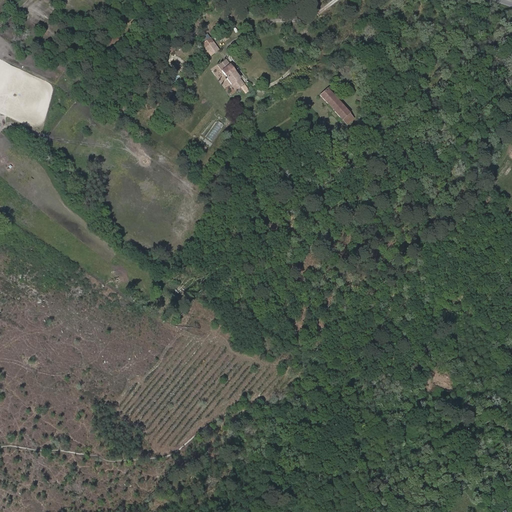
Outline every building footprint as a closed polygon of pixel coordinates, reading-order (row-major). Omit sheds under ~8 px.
[(212,44),(210,46),(216,54),(219,52),(220,54),(222,53),(221,51),(224,49),(218,40),(212,44)] [(248,83),(230,59),(221,65),(238,89),(248,83)] [(323,95),(343,119),(351,113),(345,106),(330,88),(323,95)] [(351,113),(343,119),(348,124),(355,119),(351,113)] [(207,137),(212,141),(224,125),(219,121),(207,137)]
